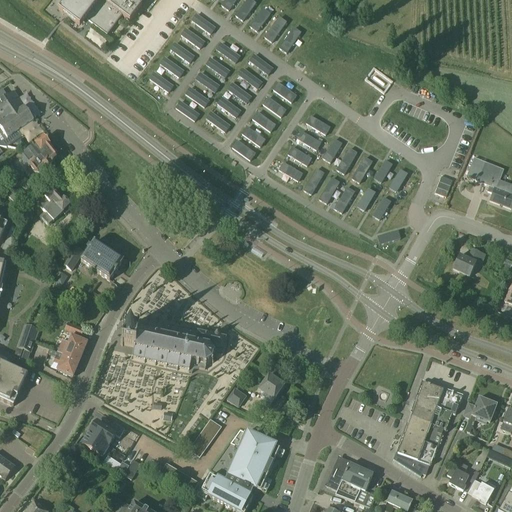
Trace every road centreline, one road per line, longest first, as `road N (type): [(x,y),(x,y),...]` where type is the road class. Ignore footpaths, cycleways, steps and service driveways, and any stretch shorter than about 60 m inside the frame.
road 1 (residential): [(5,511),(64,436),(103,339),(160,247)]
road 2 (tertiary): [(185,173),(228,214),(380,312)]
road 3 (tertiary): [(391,291),(289,240),(185,173)]
road 4 (residential): [(9,75),(160,247)]
road 5 (residential): [(160,247),(254,330),(345,373)]
road 6 (residential): [(314,90),(428,167),(415,215),(429,227)]
road 7 (tertiary): [(39,63),(185,173)]
road 8 (residential): [(225,26),(166,108),(222,149)]
road 9 (tertiary): [(380,312),(511,370)]
road 10 (tertiary): [(511,354),(437,325),(391,291)]
road 11 (residential): [(426,492),(319,428)]
